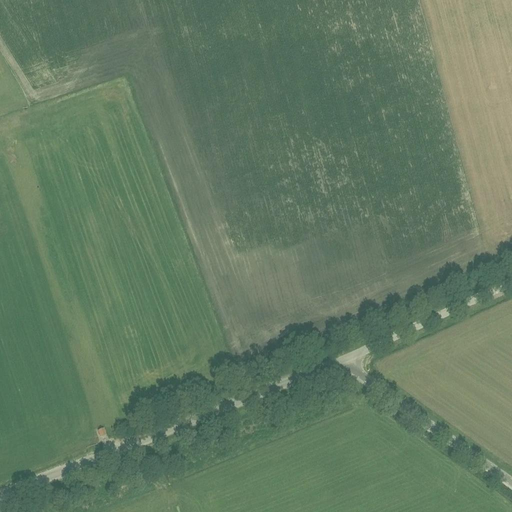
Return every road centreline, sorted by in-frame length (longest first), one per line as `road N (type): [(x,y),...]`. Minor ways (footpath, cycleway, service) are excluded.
road 1 (unclassified): [(0,497),(347,358)]
road 2 (unclassified): [(511,486),(354,372),(347,358)]
road 3 (unclassified): [(347,358),(511,283)]
